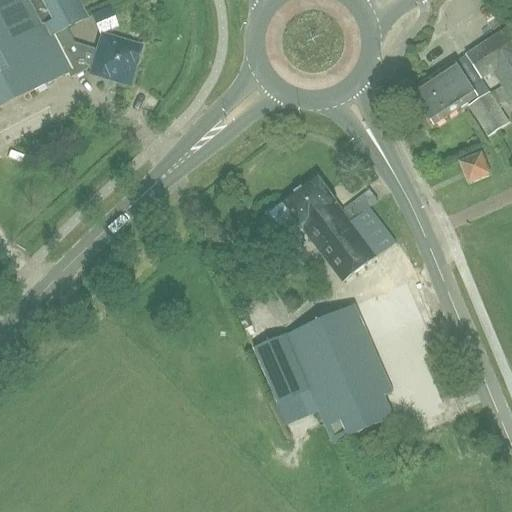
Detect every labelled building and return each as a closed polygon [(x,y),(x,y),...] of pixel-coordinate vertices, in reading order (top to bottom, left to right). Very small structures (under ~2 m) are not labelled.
[(0,0),(0,107),(68,72),(71,76),(86,68),(91,70),(90,74),(128,86),(140,48),(102,35),(97,50),(72,42),(65,28),(85,18),(75,0),(0,0)] [(109,9),(91,17),(98,35),(117,27),(109,9)] [(485,85),(511,66),(511,38),(506,30),(466,56),(485,85)] [(434,126),(477,98),(455,64),(412,92),(434,126)] [(511,66),(485,85),(489,92),(501,84),(511,100),(511,66)] [(489,137),(509,124),(490,94),(469,107),(489,137)] [(265,115),(279,109),(274,99),(260,105),(265,115)] [(470,182),(488,175),(480,157),(462,164),(470,182)] [(283,204),(269,214),(285,237),(299,226),(302,229),(343,283),(376,258),(376,259),(396,244),(369,208),(377,202),(370,191),(353,204),(355,206),(344,214),(336,204),(336,203),(317,177),(282,203),(283,204)] [(394,419),(346,310),(286,336),(286,337),(254,350),(278,404),(310,391),(334,445),(394,419)] [(387,349),(390,361),(405,357),(402,345),(387,349)]
